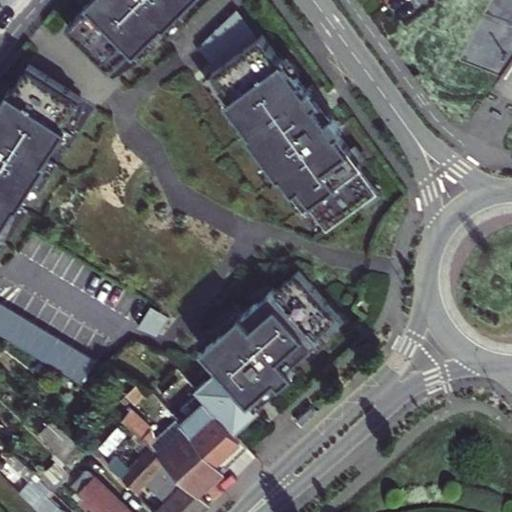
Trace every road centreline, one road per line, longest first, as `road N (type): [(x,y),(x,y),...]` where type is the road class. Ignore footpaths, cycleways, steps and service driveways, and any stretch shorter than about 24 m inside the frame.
road 1 (secondary): [(427,297),(396,365),(240,511)]
road 2 (secondary): [(262,511),(401,396),(442,374),(485,365)]
road 3 (residential): [(398,117),(312,0)]
road 4 (residential): [(504,192),(448,162),(398,117)]
road 5 (residential): [(398,117),(433,198),(437,236)]
